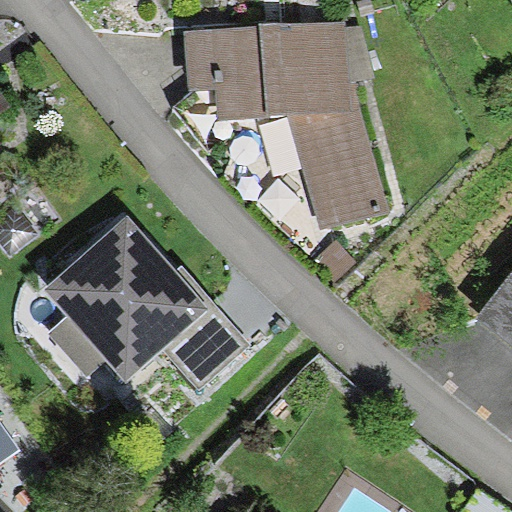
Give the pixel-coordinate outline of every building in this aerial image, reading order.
[(511,0),(501,0),(511,23),(511,0)] [(332,41),(188,50),(194,142),(293,136),(313,230),(370,214),(349,131),(338,133),(332,41)] [(203,310),(126,226),(49,296),(126,379),(203,310)] [(511,285),(472,337),(511,367),(511,285)] [(204,400),(261,346),(231,315),(175,369),(204,400)]
